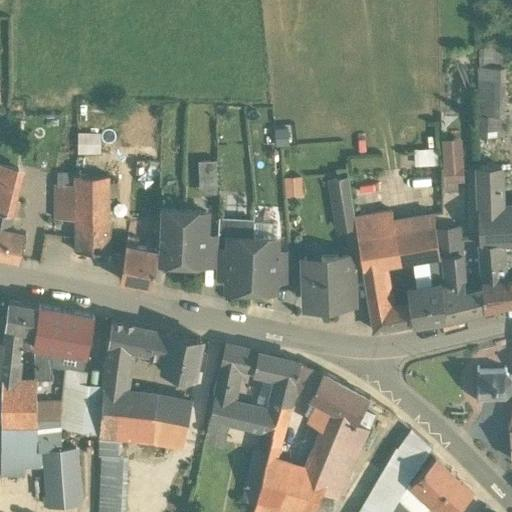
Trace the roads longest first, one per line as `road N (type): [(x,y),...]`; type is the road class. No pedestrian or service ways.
road 1 (residential): [(376,346),(0,272)]
road 2 (residential): [(376,346),(395,391),(511,493)]
road 3 (residential): [(511,318),(376,346)]
